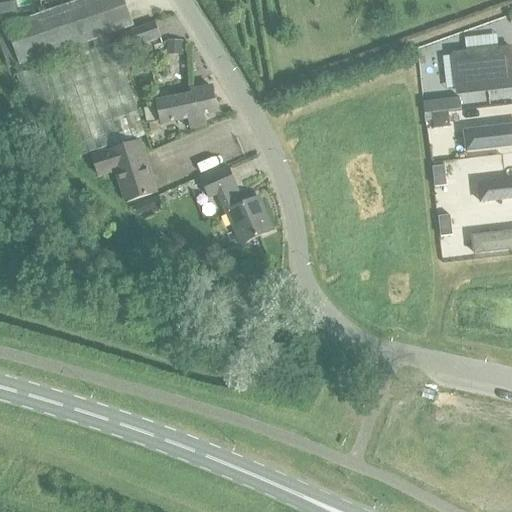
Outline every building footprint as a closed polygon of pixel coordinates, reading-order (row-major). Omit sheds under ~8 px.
[(124,0),(85,0),(7,27),(4,20),(0,21),(0,44),(9,69),(73,47),(76,56),(16,76),(32,121),(56,113),(72,159),(97,151),(98,156),(93,157),(99,177),(116,172),(126,203),(156,194),(140,142),(104,155),(103,150),(146,136),(115,44),(108,47),(105,37),(134,27),(124,0)] [(20,0),(8,0),(0,1),(0,14),(23,12),(20,0)] [(156,23),(131,31),(120,35),(126,54),(137,50),(136,47),(161,39),(156,23)] [(502,32),(470,33),(471,46),(502,45),(502,32)] [(170,36),(170,55),(188,55),(188,35),(170,36)] [(511,62),(510,48),(453,55),(457,90),(511,83),(511,62)] [(157,103),(162,125),(188,119),(191,130),(207,127),(204,116),(217,113),(212,88),(191,92),(192,96),(157,103)] [(460,98),(423,103),(425,115),(461,110),(460,98)] [(450,129),(448,113),(433,114),(435,130),(450,129)] [(511,130),(457,137),(460,161),(511,154),(511,130)] [(445,167),(433,168),(435,188),(447,186),(445,167)] [(209,199),(218,195),(226,213),(228,212),(242,245),(273,231),(259,199),(244,205),(229,168),(201,180),(209,199)] [(511,181),(462,187),(465,211),(511,205),(511,181)] [(450,216),(438,218),(441,237),(453,236),(450,216)] [(511,231),(467,237),(470,260),(511,255),(511,231)]
